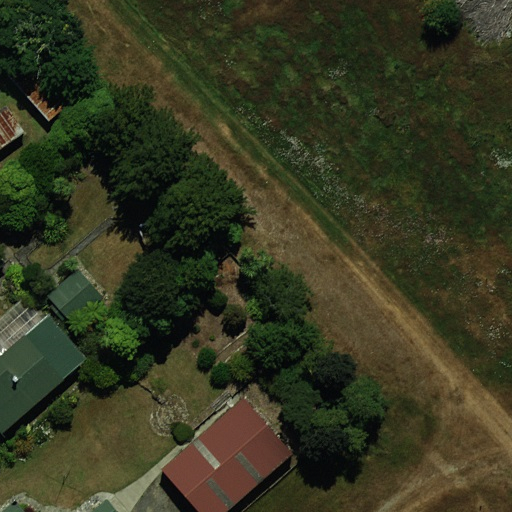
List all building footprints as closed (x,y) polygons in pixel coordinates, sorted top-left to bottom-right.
[(42,40),(6,74),(45,117),(82,82),(42,40)] [(0,163),(2,163),(0,159),(0,151),(31,131),(10,97),(0,103),(0,163)] [(0,320),(0,432),(2,435),(89,359),(65,333),(106,297),(80,267),(46,297),(37,287),(0,320)] [(242,399),(163,468),(201,511),(219,511),(288,451),(242,399)] [(117,511),(105,497),(86,511),(23,511),(14,500),(0,511),(117,511)]
